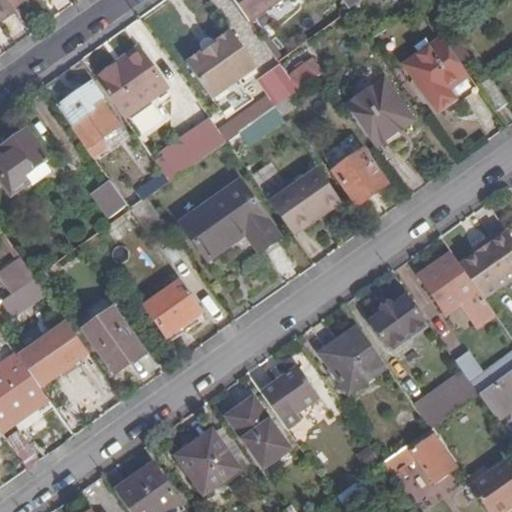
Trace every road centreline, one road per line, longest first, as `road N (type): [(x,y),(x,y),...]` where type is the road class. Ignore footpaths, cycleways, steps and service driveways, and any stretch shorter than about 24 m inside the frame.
road 1 (residential): [(13,511),(511,156)]
road 2 (residential): [(125,0),(0,89)]
